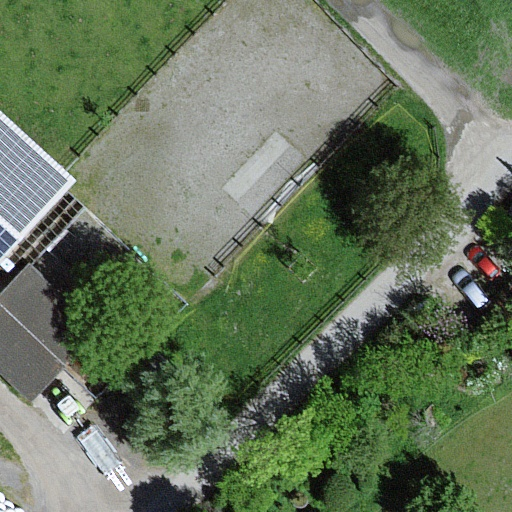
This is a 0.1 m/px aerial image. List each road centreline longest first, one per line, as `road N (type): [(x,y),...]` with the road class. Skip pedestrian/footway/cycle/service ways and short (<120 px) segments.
road 1 (unclassified): [(175,511),(511,180)]
road 2 (track): [(511,166),(355,0)]
